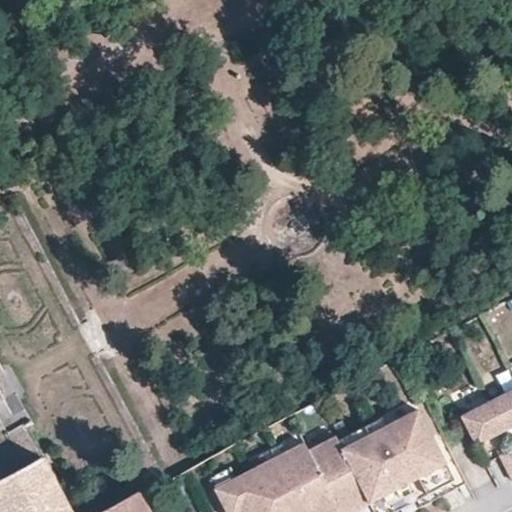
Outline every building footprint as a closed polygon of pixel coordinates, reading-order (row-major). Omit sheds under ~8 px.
[(511,392),(490,404),(504,432),(511,427),(511,392)] [(504,432),(490,404),(460,419),(466,431),(475,448),(504,432)] [(333,511),(337,510),(337,511),(358,511),(376,503),(380,511),(411,511),(456,488),(465,484),(453,462),(446,466),(432,438),(418,411),(341,451),(334,438),(306,452),(302,445),(233,481),(233,483),(213,494),(222,511),(333,511)] [(439,435),(432,438),(446,466),(453,462),(443,442),(439,435)] [(511,451),(499,459),(510,481),(511,479),(511,451)] [(46,460),(0,484),(0,511),(57,511),(71,504),(46,460)] [(205,479),(213,494),(233,483),(233,481),(226,468),(205,479)] [(150,511),(140,494),(105,511),(150,511)] [(380,511),(376,503),(358,511),(380,511)]
